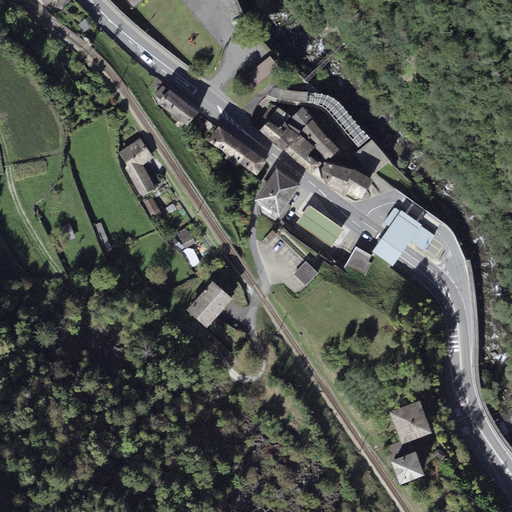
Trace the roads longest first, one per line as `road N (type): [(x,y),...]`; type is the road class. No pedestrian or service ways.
road 1 (primary): [(511,474),(472,413),(456,314),(441,281),(278,156)]
road 2 (primary): [(278,156),(90,0)]
road 3 (track): [(254,304),(230,261),(210,249),(153,167)]
road 4 (unclassified): [(252,315),(265,285),(253,244),(254,195),(278,156)]
